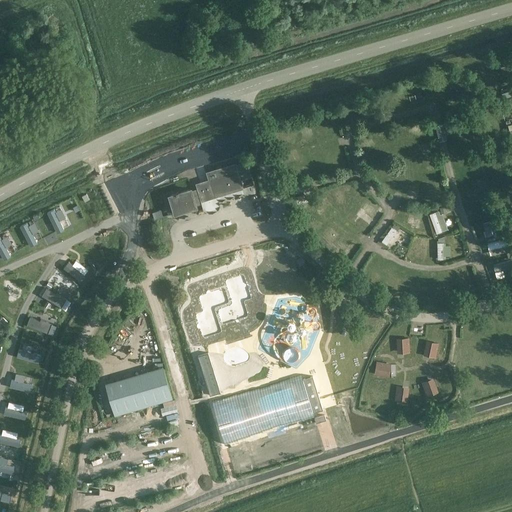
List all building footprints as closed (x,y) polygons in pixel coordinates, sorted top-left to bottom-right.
[(511,54),(495,60),(497,67),(511,62),(511,54)] [(440,73),(441,80),(446,80),(447,88),(465,86),(464,71),(440,73)] [(419,84),(411,85),(412,95),(420,95),(419,84)] [(385,93),(389,108),(401,104),(397,89),(385,93)] [(362,99),(366,114),(374,112),(371,97),(362,99)] [(340,106),(341,117),(355,115),(354,105),(340,106)] [(325,113),(314,116),(318,132),(329,129),(325,113)] [(453,121),(457,131),(472,125),(468,115),(453,121)] [(295,122),(299,137),(310,134),(305,119),(295,122)] [(407,131),(419,136),(423,125),(411,120),(407,131)] [(272,129),(270,138),(287,143),(290,135),(272,129)] [(384,139),(396,139),(395,130),(384,130),(384,139)] [(367,151),(374,142),(364,134),(357,143),(367,151)] [(429,143),(419,145),(420,154),(430,153),(429,143)] [(278,155),(281,164),(295,160),(293,151),(278,155)] [(255,166),(260,165),(257,154),(252,155),(255,166)] [(331,168),(341,167),(340,158),(329,160),(331,168)] [(298,159),(293,169),(305,174),(309,164),(298,159)] [(468,174),(483,171),(480,160),(465,163),(468,174)] [(367,164),(369,173),(379,171),(377,162),(367,164)] [(242,189),(235,164),(208,173),(210,180),(197,184),(199,189),(191,192),(191,189),(179,193),(179,191),(177,192),(178,193),(170,196),(175,213),(196,206),(195,204),(202,201),(205,209),(208,211),(217,208),(218,205),(216,197),(242,189)] [(435,164),(422,166),(424,176),(436,174),(435,164)] [(388,191),(395,182),(387,176),(380,185),(388,191)] [(263,200),(265,208),(275,205),(267,180),(262,182),(267,198),(263,200)] [(178,182),(163,183),(163,190),(178,190),(178,182)] [(293,194),(302,191),(300,184),(291,187),(293,194)] [(436,184),(424,189),(430,201),(442,195),(436,184)] [(331,199),(339,197),(336,187),(328,189),(331,199)] [(406,201),(415,201),(415,191),(406,192),(406,201)] [(351,192),(344,200),(351,206),(358,197),(351,192)] [(328,205),(313,193),(307,201),(322,213),(328,205)] [(370,213),(375,208),(367,200),(362,205),(370,213)] [(475,213),(494,212),(493,201),(474,203),(475,213)] [(48,213),(58,233),(65,229),(54,209),(48,213)] [(434,233),(440,231),(434,211),(427,213),(434,233)] [(309,230),(324,227),(321,216),(306,220),(309,230)] [(498,229),(495,218),(481,222),(484,233),(498,229)] [(20,226),(30,246),(37,243),(27,222),(20,226)] [(378,240),(383,244),(394,230),(389,226),(378,240)] [(324,243),(334,231),(330,228),(325,232),(323,231),(317,237),(324,243)] [(386,243),(391,245),(398,233),(393,231),(386,243)] [(0,252),(3,260),(10,257),(0,236),(0,252)] [(407,255),(421,260),(424,251),(422,250),(425,241),(412,237),(407,255)] [(346,239),(334,252),(341,258),(352,245),(346,239)] [(387,269),(380,264),(381,264),(372,258),(362,273),(368,277),(373,268),(383,275),(387,269)] [(510,258),(494,261),(495,267),(511,264),(510,258)] [(69,261),(64,268),(79,280),(84,274),(69,261)] [(472,271),(462,274),(466,293),(477,290),(472,271)] [(493,285),(499,283),(497,275),(491,276),(493,285)] [(369,276),(367,280),(378,287),(380,283),(369,276)] [(421,276),(422,279),(416,279),(417,297),(429,296),(428,276),(421,276)] [(452,296),(451,276),(444,277),(445,297),(452,296)] [(405,292),(406,278),(398,277),(397,291),(405,292)] [(46,289),(42,296),(61,308),(66,300),(46,289)] [(287,304),(292,316),(297,314),(292,302),(287,304)] [(511,311),(502,313),(505,328),(511,326),(511,311)] [(29,317),(26,325),(48,333),(51,326),(29,317)] [(464,330),(464,343),(478,342),(477,329),(464,330)] [(397,339),(398,350),(407,350),(407,344),(408,344),(408,338),(397,339)] [(434,355),(435,349),(437,349),(438,344),(427,341),(425,353),(434,355)] [(41,355),(19,349),(16,357),(38,363),(41,355)] [(208,352),(198,356),(210,395),(220,392),(208,352)] [(478,362),(478,354),(466,354),(467,363),(478,362)] [(383,365),(383,363),(377,362),(375,373),(387,375),(388,366),(383,365)] [(164,369),(106,386),(114,415),(173,398),(164,369)] [(265,385),(212,401),(225,445),(315,417),(313,412),(323,409),(313,376),(303,379),(301,374),(265,385)] [(33,384),(11,379),(9,387),(32,392),(33,384)] [(425,384),(427,389),(425,390),(427,395),(438,391),(433,381),(425,384)] [(399,389),(398,394),(396,394),(396,400),(406,401),(408,390),(399,389)] [(468,390),(468,403),(482,402),(482,390),(468,390)] [(4,414),(26,419),(27,411),(5,406),(4,414)] [(324,415),(314,418),(316,423),(326,420),(324,415)] [(0,433),(0,441),(19,446),(21,439),(0,433)] [(253,451),(237,456),(240,463),(246,461),(247,464),(256,461),(253,451)] [(0,471),(13,474),(15,466),(0,462),(0,471)] [(0,491),(0,500),(10,502),(12,494),(0,491)]
